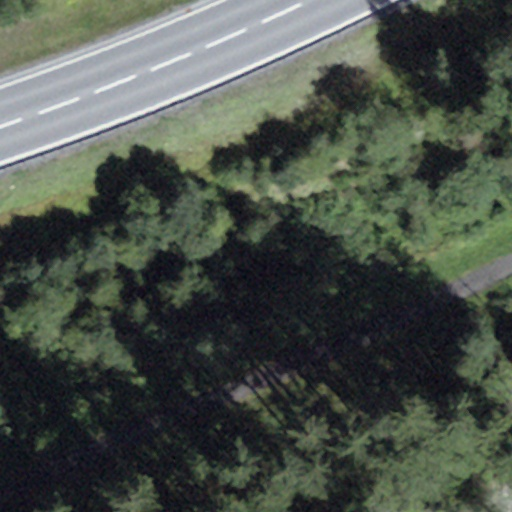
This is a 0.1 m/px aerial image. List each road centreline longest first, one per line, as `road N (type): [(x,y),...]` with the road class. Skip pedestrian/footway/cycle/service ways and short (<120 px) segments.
road 1 (track): [(0,489),(511,255)]
road 2 (primary): [(303,0),(0,123)]
